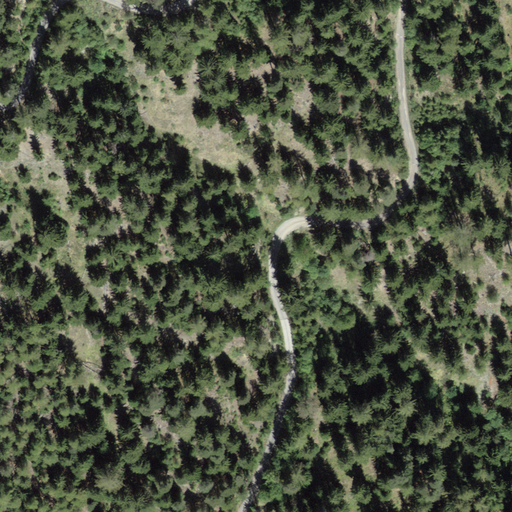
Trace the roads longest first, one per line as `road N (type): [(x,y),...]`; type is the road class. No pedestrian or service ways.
road 1 (track): [(244,511),(289,384),(270,258),(278,233),(297,220),(355,225),(384,216),(411,187),(403,0)]
road 2 (track): [(61,0),(31,56),(31,93),(0,107)]
